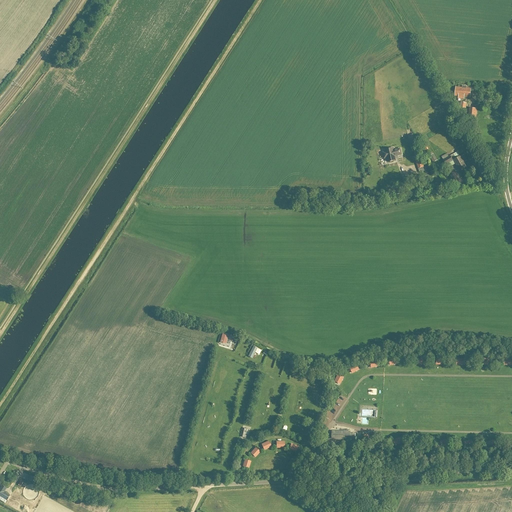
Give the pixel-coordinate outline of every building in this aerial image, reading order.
[(469,98),(470,89),(466,88),(466,87),(462,86),(462,88),(455,87),(454,96),(458,97),(458,99),(464,99),(464,97),(469,98)] [(401,155),(400,149),(393,151),(393,149),(385,150),(385,152),(383,153),(383,154),(384,158),(384,159),(386,158),(387,162),(390,162),(390,163),(391,163),(393,163),(393,162),(393,161),(395,160),(395,157),(401,155)] [(455,159),(453,154),(450,156),(448,157),(446,154),(441,157),(446,165),(452,161),(452,160),(455,159)] [(459,170),(465,167),(463,163),(467,160),(463,155),(460,157),(454,160),(459,170)] [(414,158),(418,169),(424,167),(420,156),(414,158)] [(253,359),(256,353),(260,355),(263,351),(254,347),(249,357),(253,359)] [(350,368),(353,373),(359,370),(356,365),(350,368)] [(343,378),(342,377),(338,375),(335,381),(340,384),(343,378)] [(344,439),(350,439),(350,432),(331,431),(331,439),(328,439),(328,443),(328,445),(337,445),(337,443),(343,443),(344,439)] [(271,447),(269,442),(262,445),(265,450),(271,447)] [(296,453),(299,447),(292,445),(290,450),(296,453)] [(259,452),(256,449),(251,454),(255,457),(259,452)] [(20,484),(11,478),(5,488),(14,494),(20,484)] [(12,497),(3,492),(0,496),(6,499),(10,502),(12,497)]
